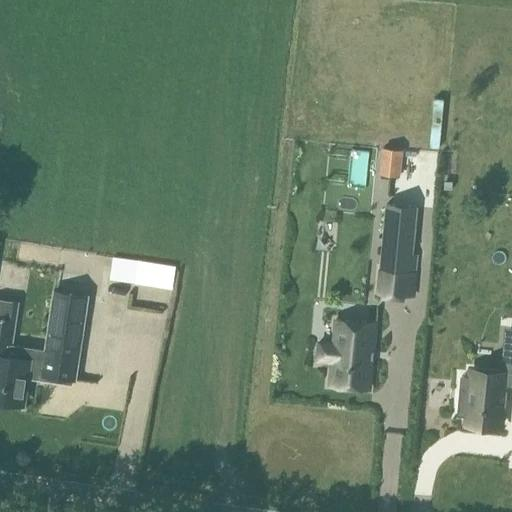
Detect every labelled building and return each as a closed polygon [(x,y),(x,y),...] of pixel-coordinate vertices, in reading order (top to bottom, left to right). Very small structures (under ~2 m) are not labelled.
[(400,176),(402,150),(384,148),(381,174),(400,176)] [(376,215),(369,307),(384,307),(385,283),(403,284),(408,217),(376,215)] [(108,253),(105,277),(131,279),(133,255),(108,253)] [(471,361),(477,259),(429,256),(424,358),(471,361)] [(0,279),(19,280),(19,258),(0,257),(0,279)] [(0,354),(0,401),(22,405),(27,371),(41,373),(40,377),(75,381),(76,377),(77,377),(90,295),(53,289),(43,358),(29,355),(28,358),(10,356),(0,354)] [(0,354),(10,356),(18,301),(0,298),(0,354)] [(312,354),(311,376),(325,377),(324,400),(366,403),(370,335),(328,332),(327,355),(312,354)] [(462,409),(456,447),(464,448),(460,471),(507,480),(511,449),(511,392),(474,388),(471,411),(462,409)]
